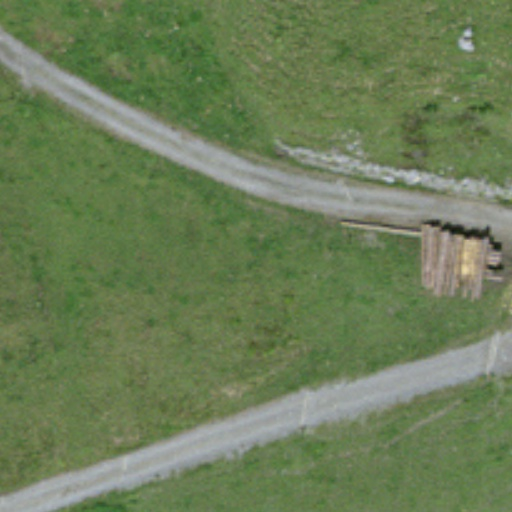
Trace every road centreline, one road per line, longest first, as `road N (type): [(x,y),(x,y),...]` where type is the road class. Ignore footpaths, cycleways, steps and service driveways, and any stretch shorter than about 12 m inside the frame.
road 1 (track): [(0,46),(113,113),(246,174),(511,229)]
road 2 (track): [(511,344),(7,511)]
